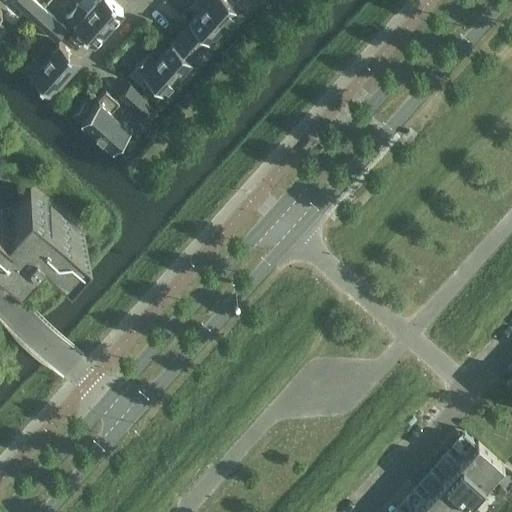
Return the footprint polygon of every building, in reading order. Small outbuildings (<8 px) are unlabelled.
[(12,0),(34,19),(44,7),(35,0),(12,0)] [(94,41),(123,9),(112,0),(94,0),(86,10),(77,3),(66,16),(94,41)] [(238,7),(230,0),(204,0),(206,2),(181,30),(201,48),(238,7)] [(66,27),(44,7),(34,19),(56,38),(66,27)] [(156,98),(197,52),(201,48),(181,30),(155,59),(147,52),(135,65),(150,78),(143,87),(156,98)] [(51,90),(79,59),(59,41),(42,60),(34,52),(23,65),(51,90)] [(120,94),(142,114),(152,102),(130,83),(120,94)] [(84,98),(73,110),(113,146),(130,127),(111,109),(119,101),(106,90),(92,105),(84,98)] [(0,246),(20,263),(38,243),(36,242),(43,234),(64,253),(84,230),(30,188),(13,207),(0,210),(0,209),(0,246)] [(478,440),(461,459),(460,459),(486,482),(504,463),(478,440)] [(486,482),(460,459),(443,478),(469,501),(486,482)] [(459,511),(469,501),(443,478),(427,497),(443,511),(459,511)] [(443,511),(427,497),(412,511),(443,511)]
